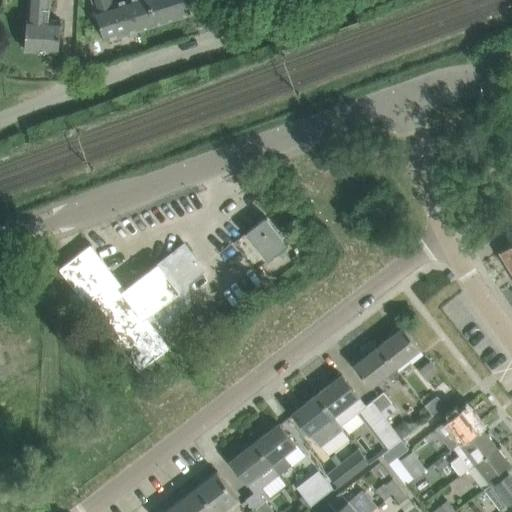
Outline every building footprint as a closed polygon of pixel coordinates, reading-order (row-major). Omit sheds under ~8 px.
[(28,0),(26,30),(25,50),(59,53),(61,19),(50,18),(51,0),(28,0)] [(92,0),(100,22),(106,41),(141,30),(136,14),(134,15),(129,0),(122,0),(114,3),(113,0),(92,0)] [(187,0),(129,0),(134,15),(136,14),(141,30),(191,14),(187,0)] [(246,233),(268,261),(288,245),(266,217),(246,233)] [(511,271),(511,243),(499,251),(511,271)] [(90,245),(60,269),(138,371),(155,358),(157,360),(164,355),(162,352),(169,347),(158,332),(191,306),(188,284),(206,271),(192,253),(189,256),(184,250),(169,261),(166,257),(125,289),(90,245)] [(403,327),(379,346),(395,368),(420,349),(403,327)] [(395,368),(379,346),(354,365),(371,387),(395,368)] [(430,361),(418,370),(426,381),(438,372),(430,361)] [(341,375),(316,395),(341,427),(366,407),(341,375)] [(383,392),(371,401),(379,411),(391,402),(383,392)] [(341,427),(316,395),(292,413),(314,442),(315,441),(319,447),(343,429),(341,427)] [(481,427),(465,406),(436,429),(452,450),(455,448),(481,427)] [(384,418),(369,430),(370,431),(386,451),(401,440),(390,425),(384,418)] [(279,423),(254,443),(279,475),(292,465),(284,455),(296,445),(279,423)] [(481,427),(455,448),(460,455),(451,463),(461,475),(477,463),(497,447),(481,427)] [(386,451),(382,455),(406,486),(410,483),(393,461),(408,449),(401,440),(386,451)] [(266,492),(262,488),(279,475),(254,443),(230,462),(246,483),(253,492),(245,499),(254,509),(255,508),(259,511),(272,511),(273,511),(261,495),(266,492)] [(409,452),(399,461),(414,480),(424,472),(424,471),(434,463),(428,454),(423,458),(414,445),(409,452)] [(511,468),(511,466),(497,447),(477,463),(492,482),(485,488),(486,489),(511,468)] [(359,450),(328,474),(338,487),(369,463),(359,450)] [(511,501),(511,468),(486,489),(502,509),(511,501)] [(318,470),(296,487),(311,506),(333,489),(318,470)] [(217,472),(197,487),(216,511),(219,511),(237,498),(217,472)] [(385,485),(393,495),(401,489),(393,479),(385,485)] [(216,511),(197,487),(178,502),(185,511),(216,511)] [(401,489),(393,495),(406,511),(411,511),(416,508),(415,507),(401,489)] [(348,502),(340,493),(328,503),(335,511),(338,510),(348,502)] [(431,511),(455,511),(456,511),(447,500),(431,511)] [(185,511),(178,502),(164,511),(185,511)] [(335,511),(356,511),(348,502),(338,510),(335,511)]
